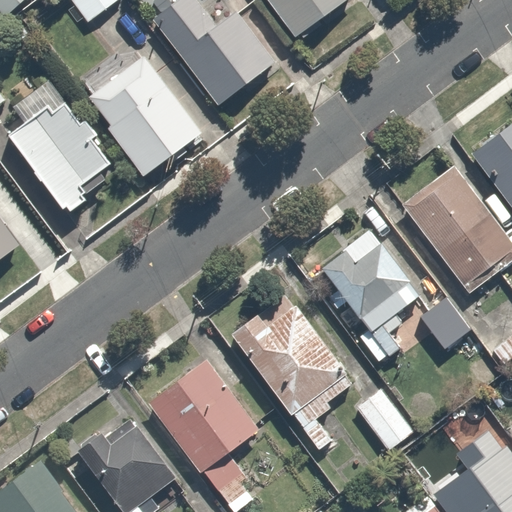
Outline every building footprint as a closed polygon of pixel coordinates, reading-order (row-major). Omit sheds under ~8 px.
[(72,0),(89,20),(113,0),(72,0)] [(199,0),(165,0),(148,12),(212,101),(275,56),(236,2),(213,19),(199,0)] [(266,0),(296,38),(344,0),(266,0)] [(188,149),(184,143),(202,132),(159,70),(99,111),(142,173),(167,156),(171,161),(188,149)] [(64,92),(8,132),(63,208),(119,168),(64,92)] [(511,119),(470,151),(511,206),(511,119)] [(511,234),(461,164),(405,204),(464,286),(511,251),(511,234)] [(0,254),(18,242),(0,217),(0,254)] [(373,226),(319,266),(368,332),(423,292),(373,226)] [(286,288),(228,333),(289,410),(346,365),(286,288)] [(448,294),(426,309),(449,344),(471,329),(448,294)] [(246,475),(225,444),(263,419),(217,350),(146,397),(191,466),(212,498),(246,475)] [(383,385),(356,404),(388,448),(414,428),(383,385)] [(91,436),(73,450),(119,509),(116,511),(165,511),(149,491),(179,468),(140,419),(101,449),(91,436)] [(511,511),(511,446),(504,452),(443,501),(452,511),(511,511)] [(84,511),(47,458),(0,490),(0,511),(84,511)] [(273,511),(253,485),(218,511),(273,511)] [(437,511),(432,505),(431,504),(430,503),(429,503),(428,502),(426,502),(425,502),(424,501),(422,501),(421,501),(419,501),(418,502),(417,502),(415,502),(414,503),(413,503),(412,504),(411,505),(410,506),(409,507),(408,508),(407,509),(406,510),(406,511),(405,511),(437,511)]
